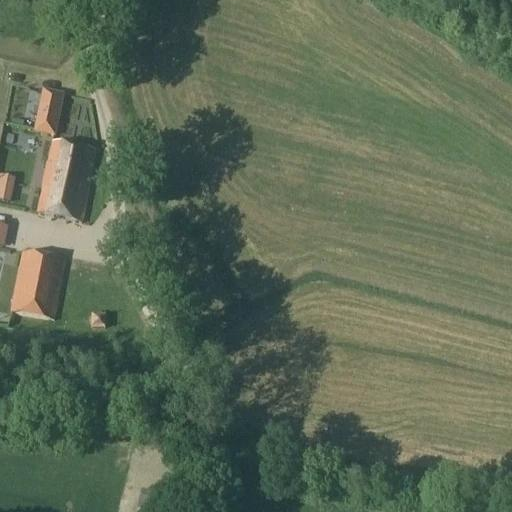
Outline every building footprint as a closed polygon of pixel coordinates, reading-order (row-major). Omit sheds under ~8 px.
[(43,94),(35,133),(54,137),(62,98),(43,94)] [(37,215),(68,222),(81,225),(96,152),(52,143),(37,215)] [(11,196),(0,193),(0,203),(9,206),(11,196)] [(9,315),(33,318),(55,322),(66,261),(22,253),(9,315)] [(161,511),(165,497),(156,495),(142,491),(137,510),(145,511),(161,511)]
